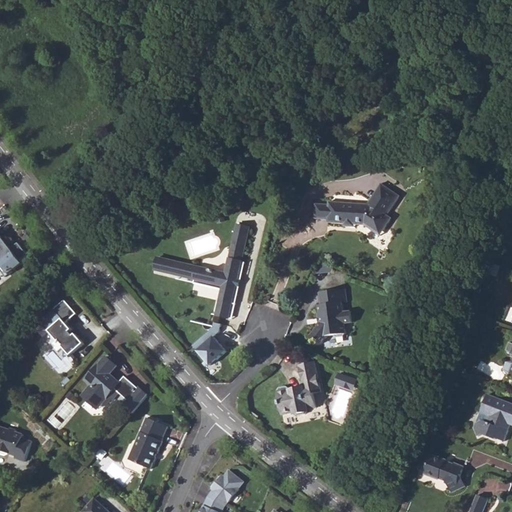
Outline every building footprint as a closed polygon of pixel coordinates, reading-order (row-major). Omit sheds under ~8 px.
[(370,205),(373,208),(387,191),(382,187),(370,202),(370,205)] [(326,223),(338,224),(343,225),(348,225),(348,223),(355,223),(355,226),(363,226),(371,233),(374,229),(381,234),(391,223),(386,219),(400,202),(387,191),(373,208),(370,205),(356,204),(356,207),(350,206),(350,204),(345,203),(328,202),(328,205),(326,220),(326,223)] [(326,220),(328,205),(315,204),(314,219),(326,220)] [(178,276),(196,280),(224,287),(223,291),(221,302),(234,305),(238,287),(234,286),(235,279),(240,280),(244,262),(252,229),(238,225),(227,274),(159,258),(156,271),(178,276)] [(371,233),(378,238),(381,234),(374,229),(371,233)] [(0,234),(0,269),(6,278),(23,264),(20,261),(28,255),(19,243),(14,247),(11,249),(8,245),(11,244),(11,243),(7,237),(4,239),(0,234)] [(195,284),(223,291),(224,287),(196,280),(195,284)] [(238,287),(234,305),(230,319),(234,320),(243,281),(240,280),(238,287)] [(340,290),(321,293),(322,305),(320,305),(321,313),(319,313),(320,325),(312,336),(322,344),(328,336),(335,336),(338,338),(345,337),(347,335),(346,324),(352,323),(351,312),(344,313),(343,303),(342,303),(340,290)] [(230,319),(234,305),(221,302),(218,316),(228,319),(230,319)] [(67,303),(57,312),(65,322),(52,333),(61,344),(62,343),(66,347),(65,348),(73,358),(87,346),(77,336),(75,338),(72,334),(74,332),(68,325),(79,316),(67,303)] [(213,335),(194,350),(206,366),(225,352),(213,335)] [(83,398),(98,412),(108,401),(111,405),(118,397),(128,405),(123,410),(130,417),(147,397),(139,390),(139,391),(125,378),(119,384),(110,375),(118,367),(107,358),(86,381),(93,387),(83,398)] [(509,372),(511,365),(511,361),(508,360),(502,363),(505,371),(509,372)] [(278,391),(283,416),(296,413),(297,416),(299,418),(307,416),(309,413),(308,410),(318,409),(315,394),(322,393),(316,362),(300,365),(305,387),(291,390),(290,389),(287,386),(279,388),(278,391)] [(336,383),(355,391),(359,380),(340,373),(336,383)] [(477,422),(475,427),(478,435),(482,434),(496,439),(497,438),(505,441),(509,430),(507,429),(509,423),(511,424),(511,423),(511,403),(488,394),(481,412),(491,416),(489,422),(483,420),(477,422)] [(477,422),(483,420),(489,422),(491,416),(481,412),(477,422)] [(130,461),(152,471),(164,442),(163,442),(169,428),(148,419),(130,461)] [(0,450),(0,451),(2,455),(7,457),(12,454),(18,456),(17,459),(26,462),(34,440),(25,437),(26,435),(18,432),(19,430),(12,428),(12,430),(0,425),(0,450)] [(430,463),(425,474),(435,478),(436,478),(439,479),(440,478),(446,481),(449,482),(448,484),(452,492),(466,486),(462,474),(465,467),(456,463),(455,464),(447,461),(447,460),(433,454),(430,463)] [(216,491),(210,499),(226,507),(230,503),(241,490),(240,490),(245,483),(231,472),(226,478),(225,479),(226,480),(223,483),(220,481),(213,490),(216,491)] [(483,511),(489,499),(478,495),(471,511),(483,511)] [(111,511),(96,498),(83,511),(111,511)] [(223,511),(226,507),(210,499),(203,511),(223,511)]
